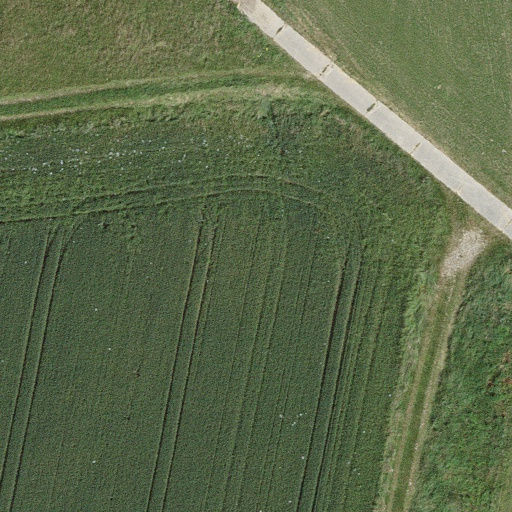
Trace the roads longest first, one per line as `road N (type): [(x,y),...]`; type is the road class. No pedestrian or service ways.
road 1 (track): [(257,8),(511,225)]
road 2 (track): [(412,511),(478,196)]
